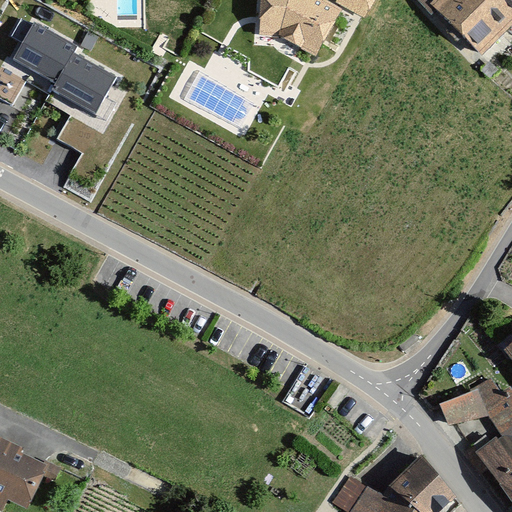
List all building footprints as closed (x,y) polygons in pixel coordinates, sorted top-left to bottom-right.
[(260,0),(256,41),(275,42),(310,65),(336,18),(310,4),(310,0),(260,0)] [(373,0),(341,0),(336,11),(361,24),(373,0)] [(407,0),(428,23),(433,18),(475,64),(511,29),(511,4),(508,0),(407,0)] [(32,20),(11,57),(56,83),(52,90),(95,115),(116,78),(74,54),(78,46),(32,20)] [(415,333),(399,345),(404,352),(420,338),(415,333)] [(511,349),(498,361),(511,377),(511,349)] [(473,398),(436,412),(445,431),(486,419),(499,442),(473,460),(510,511),(511,511),(511,405),(510,403),(500,407),(489,385),(470,393),(473,398)] [(0,511),(5,504),(21,511),(23,511),(44,470),(0,448),(0,511)] [(447,511),(453,507),(417,465),(380,502),(349,482),(329,509),(333,511),(447,511)]
